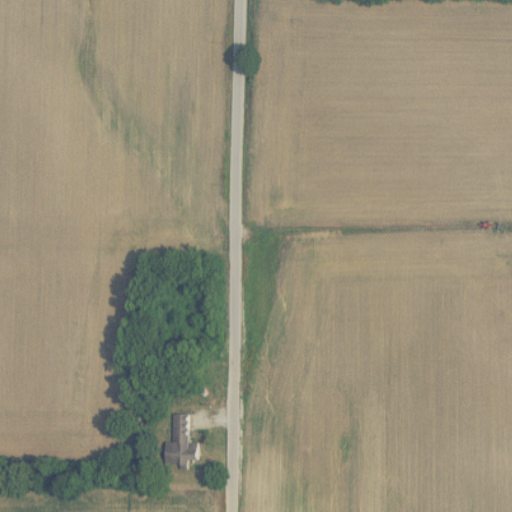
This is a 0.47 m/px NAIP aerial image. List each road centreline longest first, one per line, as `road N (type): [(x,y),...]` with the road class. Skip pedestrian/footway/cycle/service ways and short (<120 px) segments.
road 1 (residential): [(230,511),(241,0)]
road 2 (residential): [(232,235),(511,223)]
